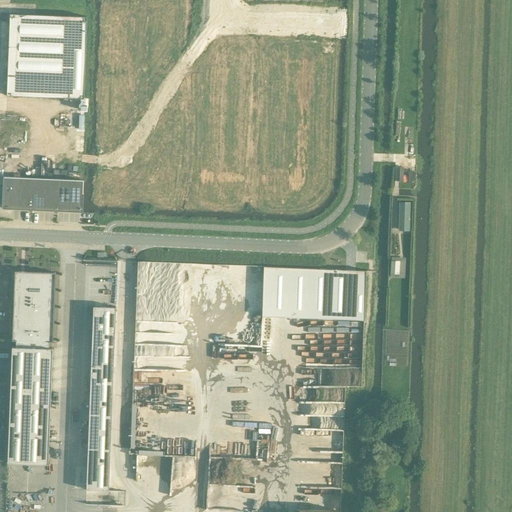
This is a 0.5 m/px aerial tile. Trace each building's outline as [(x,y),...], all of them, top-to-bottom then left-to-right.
[(83,98),(87,17),(11,14),(7,95),(83,98)] [(4,177),(2,208),(81,212),(83,181),(4,177)] [(400,202),(399,231),(409,231),(410,203),(400,202)] [(391,261),(390,274),(399,274),(400,261),(391,261)] [(264,267),(262,316),(363,320),(365,271),(264,267)] [(52,341),(55,273),(15,271),(13,340),(17,340),(16,347),(12,346),(8,462),(48,463),(52,348),(48,348),(49,341),(52,341)] [(108,490),(115,307),(94,307),(87,489),(108,490)]
